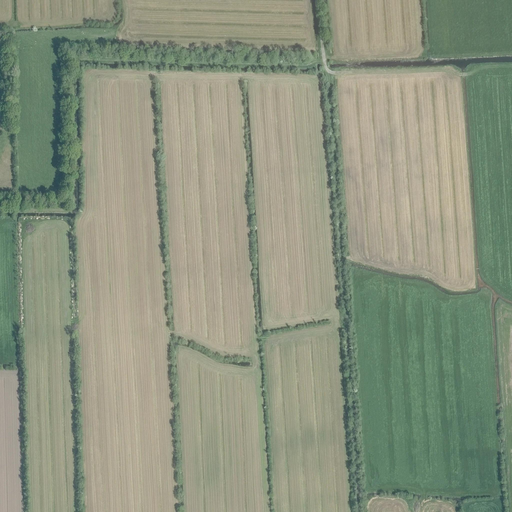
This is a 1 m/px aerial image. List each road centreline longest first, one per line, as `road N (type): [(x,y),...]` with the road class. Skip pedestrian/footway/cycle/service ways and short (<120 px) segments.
road 1 (track): [(324,61),(74,61),(75,211),(0,210)]
road 2 (track): [(324,61),(360,511)]
